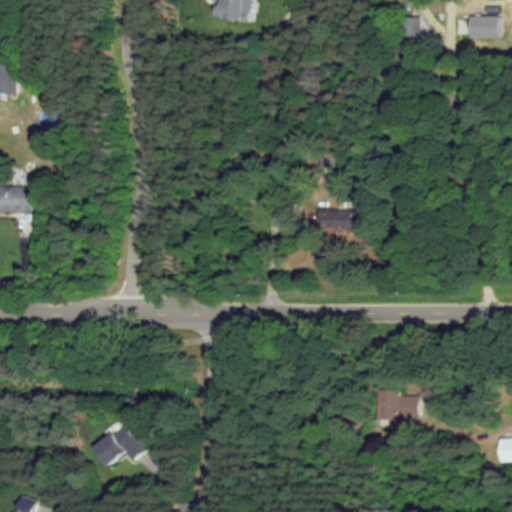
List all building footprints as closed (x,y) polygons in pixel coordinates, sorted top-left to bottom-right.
[(249,20),(250,0),(214,0),(214,17),(249,20)] [(498,37),(498,16),(468,15),(468,37),(498,37)] [(418,16),(404,17),(405,37),(419,37),(418,16)] [(0,93),(15,93),(15,60),(0,60),(0,93)] [(31,186),(0,186),(0,212),(32,212),(31,186)] [(317,229),(361,231),(362,211),(318,208),(317,229)] [(379,419),(418,420),(419,396),(400,395),(401,390),(380,389),(379,419)] [(106,466),(127,452),(132,460),(146,451),(127,424),(93,447),(106,466)] [(511,438),(500,439),(501,462),(511,461),(511,438)] [(32,511),(35,498),(21,495),(17,511),(32,511)]
